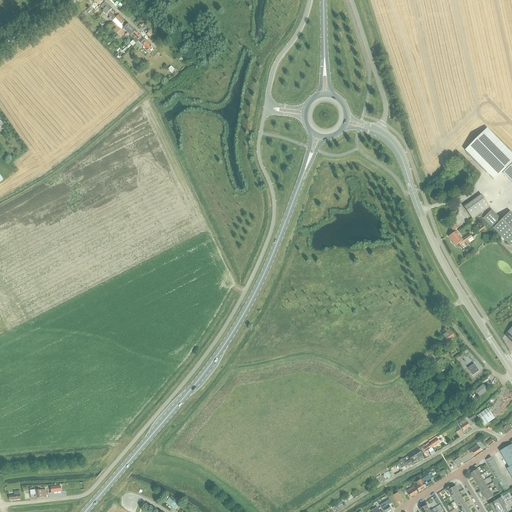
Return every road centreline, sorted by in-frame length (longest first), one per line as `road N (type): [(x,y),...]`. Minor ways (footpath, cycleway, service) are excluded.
road 1 (unclassified): [(0,504),(89,491),(205,355),(270,232),(272,192),(258,154),(265,108)]
road 2 (secondary): [(84,511),(241,318),(304,171)]
road 3 (residential): [(503,441),(475,429),(337,511)]
road 4 (tertiary): [(464,299),(428,233),(400,155),(378,132)]
road 5 (unclassified): [(351,0),(385,103),(378,132)]
